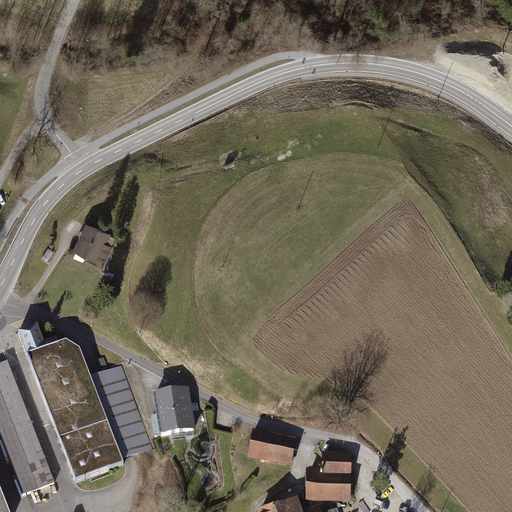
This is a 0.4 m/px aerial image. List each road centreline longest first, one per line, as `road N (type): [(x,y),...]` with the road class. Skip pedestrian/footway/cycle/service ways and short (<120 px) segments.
road 1 (residential): [(0,302),(76,329),(238,415),(361,451),(423,511)]
road 2 (secondary): [(85,168),(257,83),(323,64),(360,62),(438,79),(511,126)]
road 3 (track): [(70,150),(191,66),(232,0)]
road 4 (unclassified): [(85,168),(42,104),(74,0)]
road 5 (secondary): [(0,287),(34,219),(85,168)]
